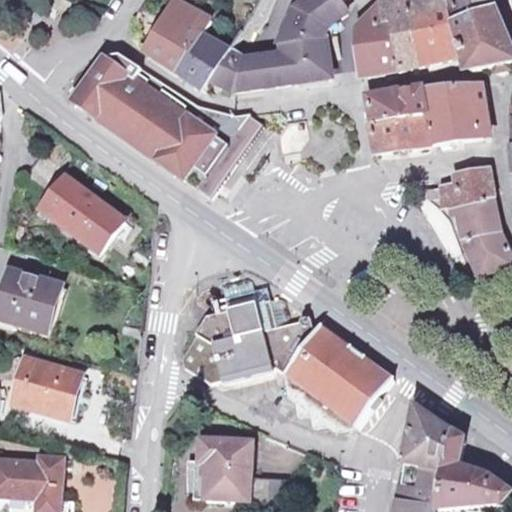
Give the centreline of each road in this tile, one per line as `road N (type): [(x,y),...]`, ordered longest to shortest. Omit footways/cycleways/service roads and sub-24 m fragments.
road 1 (secondary): [(511,444),(182,205)]
road 2 (residential): [(182,205),(146,511)]
road 3 (residential): [(105,40),(199,103),(238,107),(355,91)]
road 4 (residential): [(355,91),(370,180),(499,159)]
road 5 (secondary): [(182,205),(33,97)]
road 6 (residential): [(355,91),(501,81)]
